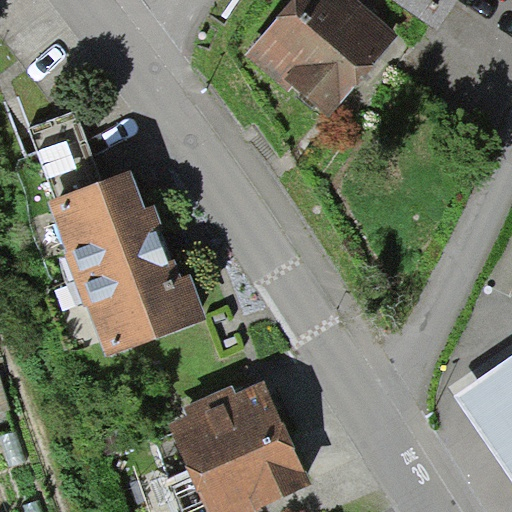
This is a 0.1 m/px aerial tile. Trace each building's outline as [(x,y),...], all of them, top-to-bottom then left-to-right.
[(352,0),(299,0),(249,59),(330,127),(402,41),(352,0)] [(468,0),(392,0),(444,35),(468,0)] [(77,116),(35,133),(58,197),(50,199),(107,354),(209,317),(191,273),(185,275),(173,244),(156,203),(145,207),(130,169),(101,181),(77,116)] [(0,412),(16,409),(6,361),(0,361),(0,412)] [(511,492),(511,375),(458,413),(511,492)] [(188,414),(171,421),(210,511),(254,511),(260,510),(258,506),(310,483),(265,382),(236,395),(232,386),(226,388),(184,407),(188,414)]
